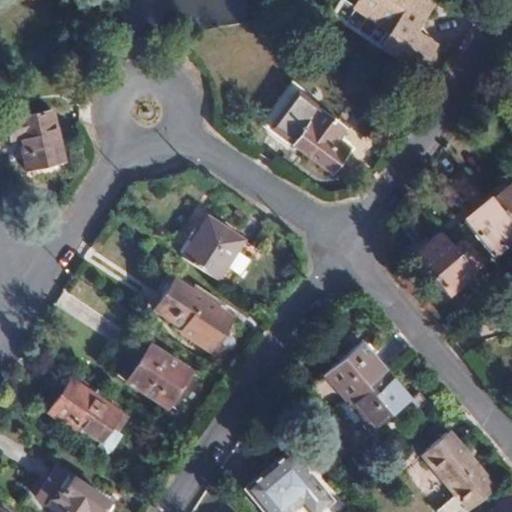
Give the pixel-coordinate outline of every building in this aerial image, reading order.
[(417,71),(432,45),(414,33),(432,2),(429,0),(356,0),(351,9),(388,32),(378,47),(417,71)] [(291,90),(264,129),(329,175),(347,149),(334,139),(343,127),(291,90)] [(60,160),(48,107),(1,117),(6,139),(16,136),(24,168),(60,160)] [(511,226),(489,200),(460,167),(446,180),(473,213),(462,222),(491,256),(511,239),(511,226)] [(511,180),(489,200),(511,226),(511,180)] [(152,191),(143,209),(165,220),(174,202),(152,191)] [(205,217),(179,258),(226,289),(252,249),(205,217)] [(472,272),(438,233),(410,257),(443,297),(472,272)] [(208,354),(232,320),(171,280),(152,308),(181,329),(179,336),(208,354)] [(315,371),(340,400),(378,367),(354,339),(315,371)] [(165,408),(187,372),(148,347),(126,384),(165,408)] [(378,367),(340,400),(363,427),(389,407),(399,417),(419,399),(409,388),(402,395),(378,367)] [(116,431),(126,415),(78,384),(76,387),(68,380),(48,411),(58,416),(57,420),(73,431),(76,426),(99,440),(107,426),(116,431)] [(431,511),(460,511),(490,487),(483,480),(480,482),(448,447),(452,443),(440,431),(415,452),(450,493),(430,511),(431,511)] [(288,511),(296,506),(301,511),(317,511),(329,502),(286,450),(240,490),(258,511),(288,511)] [(97,511),(105,500),(54,467),(35,499),(55,511),(97,511)]
